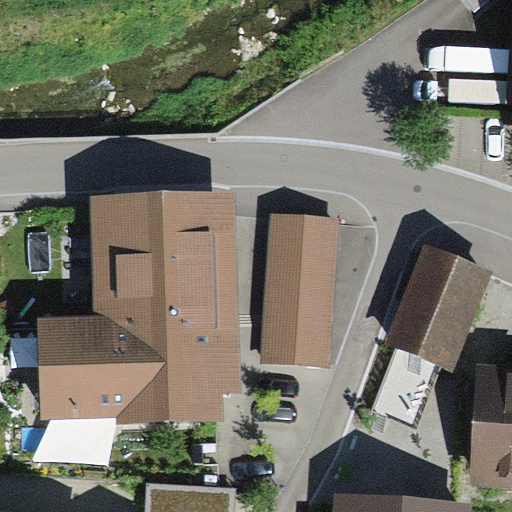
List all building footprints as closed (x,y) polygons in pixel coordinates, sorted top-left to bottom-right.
[(241,388),(236,188),(89,191),(91,310),(34,311),(36,420),(115,418),(115,422),(223,420),(222,389),(241,388)] [(338,215),(270,211),(261,359),(329,363),(338,215)] [(426,244),(386,340),(400,346),(373,410),(417,428),(442,367),(454,372),(495,273),(426,244)] [(511,373),(477,371),(470,492),(511,494),(511,373)] [(232,511),(234,490),(150,483),(147,511),(232,511)] [(467,511),(468,508),(335,499),(333,511),(467,511)]
